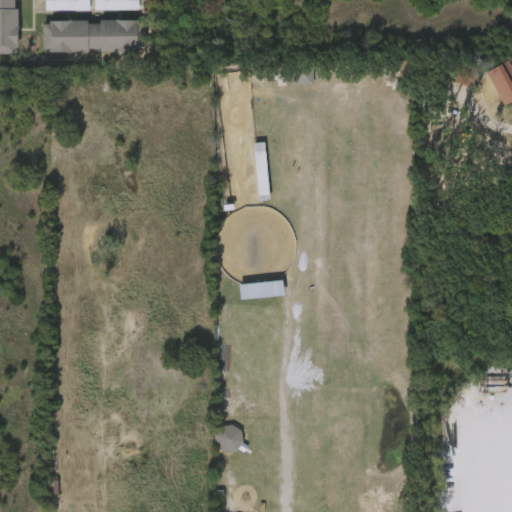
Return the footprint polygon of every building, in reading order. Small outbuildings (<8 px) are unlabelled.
[(0,52),(0,0),(18,0),(18,52),(0,52)] [(31,21),(75,22),(75,11),(31,10),(31,21)] [(80,21),(123,21),(123,10),(80,10),(80,21)] [(137,19),(137,50),(42,50),(42,19),(137,19)] [(490,118),(511,106),(491,71),(477,80),(481,87),(475,91),(490,118)] [(278,95),(297,96),(298,79),(278,79),(278,95)] [(237,154),(244,212),(255,211),(248,153),(237,154)] [(223,296),(225,311),(269,306),(267,290),(223,296)] [(225,437),(200,438),(201,462),(226,461),(225,437)]
